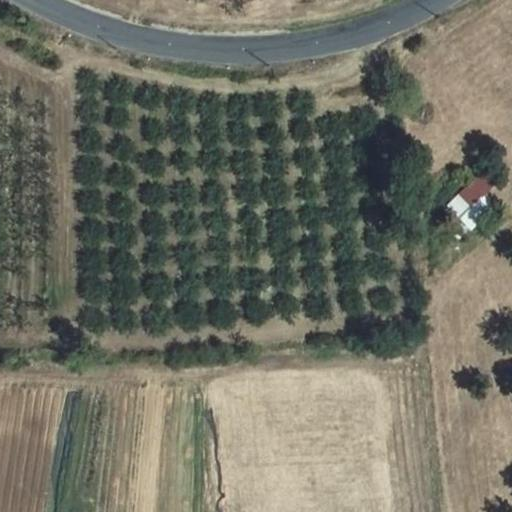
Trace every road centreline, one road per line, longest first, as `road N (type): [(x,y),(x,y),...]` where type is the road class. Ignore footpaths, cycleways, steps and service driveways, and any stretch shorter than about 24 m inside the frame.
road 1 (secondary): [(436,0),(296,48),(196,50),(132,39),(35,0)]
road 2 (track): [(0,52),(52,76),(85,59),(170,82),(259,88),(349,70),(361,32)]
